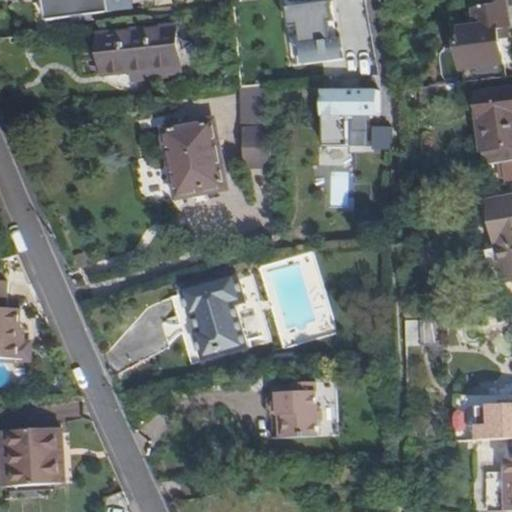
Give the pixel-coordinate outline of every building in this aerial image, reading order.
[(50,0),(44,0),(47,21),(53,20),(50,0)] [(50,0),(53,20),(108,12),(105,0),(50,0)] [(123,0),(105,0),(108,12),(125,10),(123,0)] [(335,0),(287,0),(296,66),(344,60),(335,0)] [(509,29),(504,0),(469,0),(471,12),(475,12),(477,29),(461,31),(463,45),(460,46),(466,84),(505,78),(499,31),(509,29)] [(171,24),(98,33),(103,68),(104,76),(130,73),(177,67),(176,58),(171,24)] [(177,67),(130,73),(131,85),(179,79),(177,67)] [(414,77),(397,80),(399,94),(416,91),(414,77)] [(263,86),(242,87),(243,124),(264,123),(263,86)] [(351,118),(380,114),(379,89),(324,96),(330,150),(355,148),(351,118)] [(503,165),(511,163),(511,91),(477,97),(485,167),(503,165)] [(213,124),(168,133),(181,199),(226,190),(213,124)] [(391,128),(372,128),(372,151),(391,151),(391,128)] [(246,170),(270,169),(268,132),(246,132),(246,170)] [(511,163),(503,165),(505,182),(511,180),(511,163)] [(511,199),(491,203),(505,284),(511,283),(511,199)] [(14,276),(28,271),(21,254),(15,255),(5,257),(14,276)] [(249,306),(240,277),(186,292),(194,321),(199,320),(203,334),(198,335),(207,365),(250,352),(238,309),(249,306)] [(0,327),(20,328),(20,311),(8,311),(8,284),(0,283),(0,327)] [(439,320),(418,319),(418,320),(406,320),(406,344),(438,345),(439,320)] [(29,345),(25,345),(19,345),(20,330),(20,328),(0,327),(0,358),(29,359),(29,345)] [(285,418),(286,441),(318,439),(318,427),(321,423),(321,413),(317,410),(316,384),(299,385),(299,395),(278,396),(279,419),(285,418)] [(269,387),(272,441),(286,441),(285,418),(279,419),(278,396),(299,395),(299,385),(269,387)] [(511,408),(480,409),(481,441),(511,440),(511,408)] [(60,431),(3,434),(7,488),(64,485),(60,431)] [(293,469),(295,495),(352,492),(353,478),(335,479),(334,467),(293,469)] [(293,469),(274,470),(274,486),(275,496),(295,495),(293,469)] [(245,511),(277,511),(277,510),(275,496),(274,486),(243,492),(245,511)]
